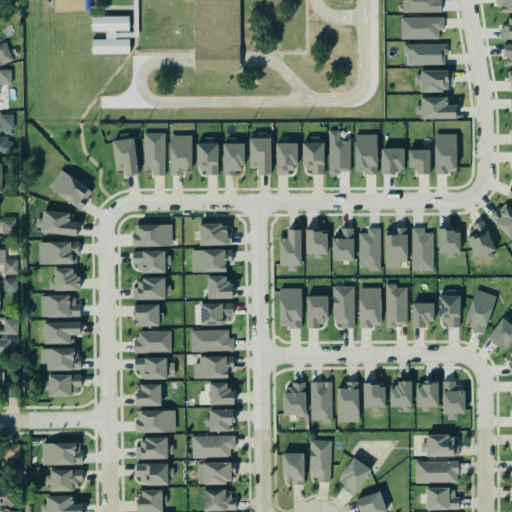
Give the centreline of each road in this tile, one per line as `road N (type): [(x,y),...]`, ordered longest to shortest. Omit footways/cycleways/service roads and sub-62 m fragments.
road 1 (residential): [(109,511),(105,232),(113,211),(134,202),(467,197),(482,181),(484,118),(466,0)]
road 2 (residential): [(261,511),(258,201)]
road 3 (residential): [(260,355),(455,354),(475,361)]
road 4 (residential): [(475,361),(483,382),(483,511)]
